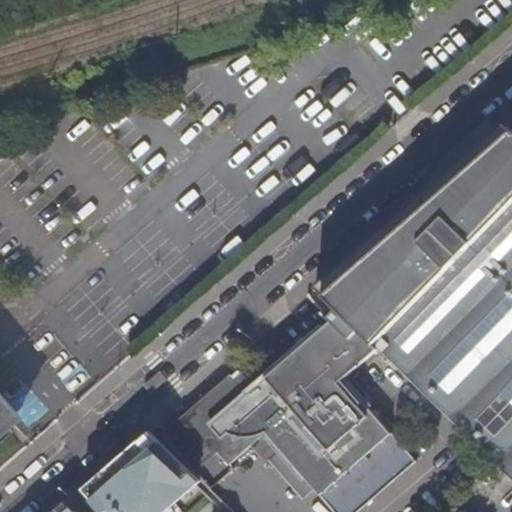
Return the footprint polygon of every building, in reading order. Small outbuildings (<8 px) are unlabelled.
[(511,128),(506,122),(317,288),(363,333),(382,351),(490,457),(511,479),(511,128)] [(402,444),(347,381),(382,351),(363,333),(356,340),(338,322),(254,396),(239,379),(215,399),(191,419),(232,467),(255,447),(265,459),(280,447),(313,485),(331,506),(402,444)] [(28,421),(42,410),(33,398),(19,410),(28,421)] [(0,429),(11,419),(0,405),(0,429)] [(166,511),(202,480),(157,436),(85,500),(96,511),(166,511)] [(362,511),(419,463),(402,444),(331,506),(336,511),(362,511)]
